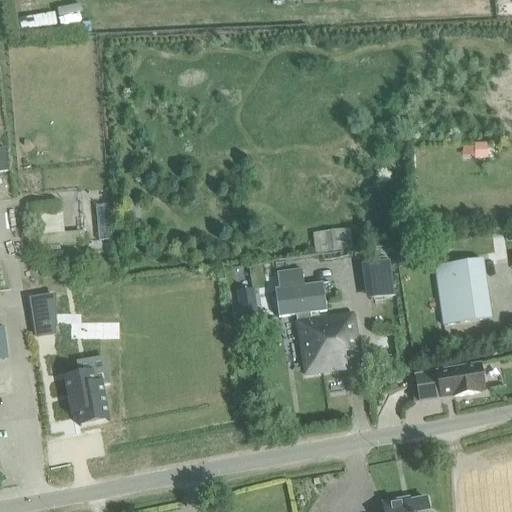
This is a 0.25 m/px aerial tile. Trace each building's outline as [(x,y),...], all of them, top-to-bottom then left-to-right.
[(486,144),(474,145),(474,154),(487,153),(486,144)] [(63,235),(61,205),(30,207),(34,249),(84,244),(83,233),(63,235)] [(109,205),(96,206),(99,243),(112,241),(109,205)] [(406,247),(396,249),(397,260),(408,258),(406,247)] [(284,273),(286,290),(303,288),(300,271),(284,273)] [(352,316),(325,319),(324,314),(326,313),(322,285),(303,288),(286,290),(274,291),(278,320),(296,317),(297,323),(306,377),(346,371),(346,357),(359,354),(352,316)] [(54,298),(30,301),(36,339),(54,336),(54,298)] [(256,312),(240,314),(242,324),(261,322),(260,312),(256,312)] [(5,328),(0,328),(0,360),(9,360),(5,328)] [(425,382),(417,383),(420,402),(444,398),(443,393),(442,391),(448,390),(449,391),(450,400),(485,394),(480,367),(424,376),(425,382)] [(110,422),(103,387),(102,383),(101,384),(101,387),(96,388),(93,373),(92,373),(92,376),(79,379),(65,381),(64,378),(63,378),(70,417),(72,417),(71,414),(76,413),(79,428),(81,428),(80,425),(107,420),(108,423),(110,422)] [(428,511),(426,501),(400,506),(400,503),(382,506),(383,511),(428,511)]
